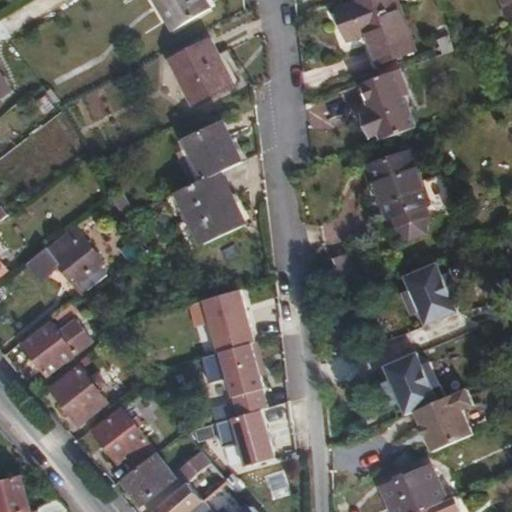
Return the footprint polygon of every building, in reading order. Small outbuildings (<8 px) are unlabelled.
[(153,0),(173,32),(212,9),(205,0),(153,0)] [(395,0),(361,0),(334,9),(344,40),(363,34),(373,65),(412,53),(395,0)] [(511,0),(503,0),(508,15),(511,13),(511,0)] [(213,40),(172,60),(194,104),(235,84),(213,40)] [(355,81),(374,138),(421,123),(401,65),(355,81)] [(0,98),(12,91),(0,72),(0,98)] [(189,139),(210,180),(224,174),(246,163),(226,122),(189,139)] [(430,205),(414,152),(374,164),(390,217),(430,205)] [(210,180),(175,197),(201,249),(250,225),(224,174),(210,180)] [(12,214),(0,222),(0,230),(16,218),(33,241),(42,234),(21,207),(12,214)] [(0,212),(0,222),(12,214),(7,207),(0,212)] [(59,258),(86,296),(112,277),(103,265),(106,262),(88,237),(59,258)] [(0,256),(0,276),(10,270),(0,256)] [(444,259),(404,275),(410,289),(402,292),(411,313),(418,310),(424,324),(457,311),(456,309),(459,295),(444,259)] [(207,294),(231,415),(220,417),(224,441),(239,438),(244,464),(274,458),(264,407),(269,406),(246,287),(207,294)] [(56,323),(28,345),(50,374),(78,352),(69,339),(75,334),(69,327),(63,332),(56,323)] [(111,338),(96,350),(108,365),(123,352),(111,338)] [(416,351),(383,365),(389,379),(382,382),(391,403),(398,400),(404,414),(413,410),(444,396),(429,361),(417,353),(416,351)] [(85,366),(57,388),(83,422),(112,400),(103,387),(109,382),(101,371),(93,377),(85,366)] [(444,396),(413,410),(433,453),(473,435),(461,408),(472,403),(465,387),(444,396)] [(126,409),(98,430),(122,462),(131,455),(137,463),(157,448),(142,429),(147,425),(139,415),(134,419),(126,409)] [(161,452),(126,478),(146,504),(159,493),(162,497),(173,489),(169,485),(180,476),(161,452)] [(383,485),(395,511),(414,511),(449,498),(435,463),(383,485)] [(198,474),(155,511),(184,511),(204,495),(197,486),(204,481),(198,474)] [(25,478),(0,484),(0,511),(71,511),(61,500),(42,506),(38,511),(36,511),(33,511),(25,478)] [(449,498),(414,511),(457,511),(463,510),(457,494),(449,498)] [(192,511),(214,511),(218,510),(208,499),(192,511)]
